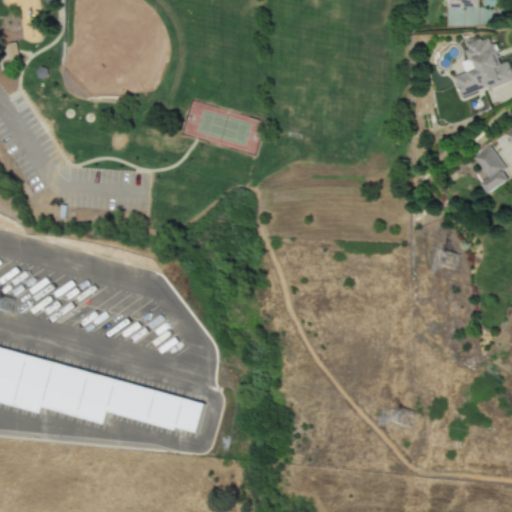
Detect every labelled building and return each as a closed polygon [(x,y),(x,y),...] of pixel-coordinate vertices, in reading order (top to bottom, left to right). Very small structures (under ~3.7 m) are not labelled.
[(448,0),(448,8),(478,8),(478,0),(448,0)] [(461,99),(511,80),(511,75),(507,62),(500,65),(489,36),(464,46),(469,60),(461,63),(465,73),(453,77),(461,99)] [(5,45),(8,60),(17,58),(16,51),(15,43),(5,45)] [(45,69),(39,67),(34,71),(36,78),(42,79),(47,75),(45,69)] [(487,179),(480,184),(487,195),(510,179),(488,147),(473,158),(487,179)] [(205,401),(0,351),(0,400),(42,411),(43,409),(104,424),(107,413),(197,435),(205,401)]
